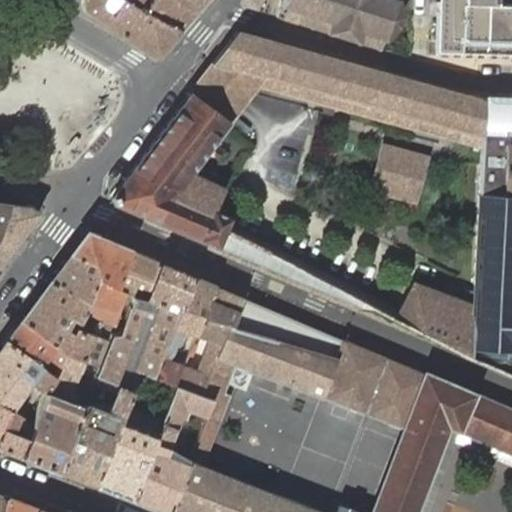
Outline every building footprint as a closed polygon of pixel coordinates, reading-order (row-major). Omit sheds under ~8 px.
[(100,0),(83,0),(84,9),(92,15),(100,0)] [(125,0),(100,0),(92,15),(100,21),(120,34),(158,57),(179,31),(125,0)] [(171,0),(125,0),(179,31),(195,13),(171,0)] [(171,0),(195,13),(205,0),(171,0)] [(277,17),(380,49),(383,39),(385,40),(386,39),(389,36),(398,26),(401,18),(399,4),(397,0),(280,0),(279,5),(280,5),(280,7),(281,7),(277,17)] [(511,0),(437,0),(436,51),(511,52),(511,0)] [(482,134),(484,98),(455,93),(275,41),(237,30),(192,89),(193,90),(189,95),(217,116),(228,124),(258,82),(263,76),(482,134)] [(482,134),(263,76),(258,82),(481,145),(482,134)] [(228,124),(217,116),(189,95),(112,197),(114,203),(156,221),(218,248),(362,309),(364,304),(394,320),(471,359),(473,304),(415,283),(400,309),(305,260),(288,252),(233,226),(229,224),(231,219),(215,212),(222,194),(226,187),(192,172),(228,124)] [(511,377),(511,98),(484,98),(482,134),(473,304),(471,359),(511,377)] [(425,159),(384,148),(372,190),(413,201),(425,159)] [(0,202),(0,231),(11,204),(0,202)] [(0,231),(0,241),(16,244),(39,213),(38,211),(26,206),(11,204),(0,231)] [(75,328),(91,334),(97,317),(116,324),(126,293),(116,288),(130,250),(86,231),(70,254),(98,265),(97,278),(87,302),(83,312),(79,323),(78,322),(75,328)] [(0,265),(16,244),(0,241),(0,265)] [(288,252),(305,260),(308,254),(291,246),(288,252)] [(146,300),(159,262),(130,250),(116,288),(126,293),(132,297),(146,300)] [(98,265),(70,254),(50,280),(87,302),(97,278),(98,265)] [(180,311),(194,277),(159,262),(146,300),(132,297),(131,306),(149,311),(152,302),(180,311)] [(154,377),(175,386),(183,365),(168,360),(173,353),(174,348),(172,348),(175,343),(177,344),(181,331),(195,335),(214,286),(194,277),(180,311),(167,345),(154,377)] [(89,343),(106,349),(109,341),(93,334),(91,334),(75,328),(78,322),(79,323),(83,312),(87,302),(50,280),(20,320),(63,353),(83,360),(89,343)] [(175,386),(201,395),(217,357),(229,324),(232,325),(242,298),(214,286),(195,335),(185,360),(191,363),(200,337),(209,340),(198,371),(183,365),(175,386)] [(323,332),(242,298),(232,325),(229,324),(217,357),(227,361),(366,413),(327,511),(321,511),(199,464),(190,460),(188,464),(168,511),(412,511),(447,425),(511,451),(511,511),(511,412),(421,374),(323,332)] [(58,471),(94,485),(121,416),(125,407),(131,391),(139,371),(154,377),(167,345),(180,311),(152,302),(149,311),(131,306),(129,306),(120,334),(112,335),(109,341),(106,349),(99,367),(96,376),(58,471)] [(63,353),(20,320),(6,339),(52,375),(63,353)] [(52,375),(6,339),(0,346),(0,401),(11,410),(31,384),(39,389),(29,401),(38,408),(44,392),(52,375)] [(22,457),(58,471),(96,376),(99,367),(83,360),(63,353),(52,375),(44,392),(38,408),(32,427),(30,433),(28,440),(22,457)] [(201,395),(212,399),(214,392),(227,361),(217,357),(201,395)] [(165,455),(184,407),(197,413),(194,422),(202,425),(212,399),(201,395),(175,386),(169,401),(161,421),(157,431),(152,445),(130,500),(162,511),(168,511),(188,464),(165,455)] [(188,459),(190,460),(199,464),(226,397),(214,392),(212,399),(202,425),(188,459)] [(0,447),(22,457),(28,440),(30,433),(32,427),(20,417),(11,410),(0,401),(0,447)] [(121,416),(157,431),(161,421),(125,407),(121,416)] [(94,485),(130,500),(152,445),(157,431),(121,416),(94,485)] [(511,465),(511,451),(447,425),(412,511),(424,511),(452,440),(511,465)] [(37,511),(38,508),(5,495),(0,511),(37,511)]
